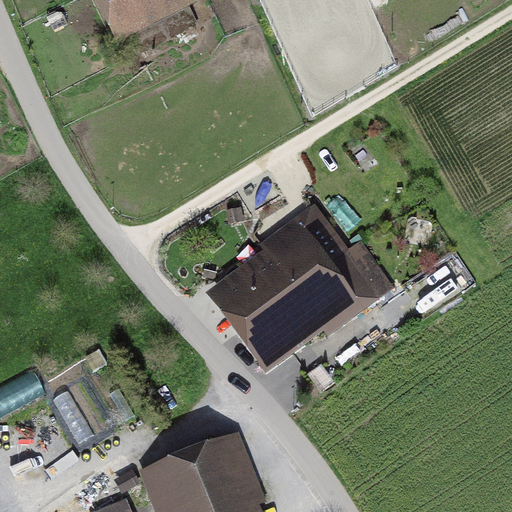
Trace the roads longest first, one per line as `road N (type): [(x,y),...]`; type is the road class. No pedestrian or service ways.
road 1 (residential): [(0,25),(54,146),(100,221),(283,427),(344,511)]
road 2 (track): [(122,251),(511,9)]
